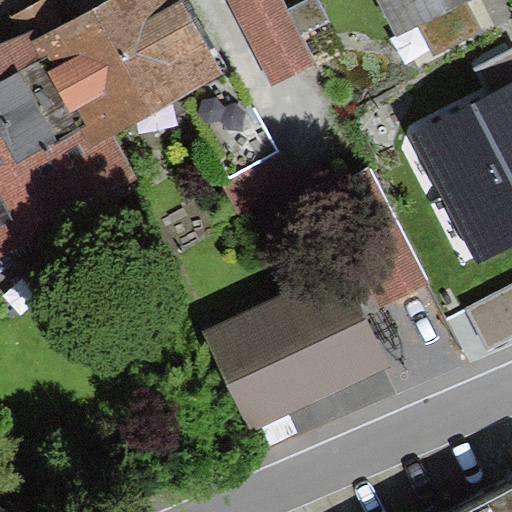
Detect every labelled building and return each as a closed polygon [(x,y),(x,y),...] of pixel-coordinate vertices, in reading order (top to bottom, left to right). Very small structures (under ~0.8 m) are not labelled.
[(184,0),(90,0),(50,23),(109,129),(222,67),(184,0)] [(329,20),(319,0),(298,0),(286,6),(283,0),(229,0),(271,81),(314,60),(300,34),(329,20)] [(464,0),(380,0),(396,30),(414,20),(432,54),(480,29),(464,0)] [(0,249),(135,174),(109,129),(50,23),(46,16),(0,33),(0,249)] [(485,336),(511,324),(511,72),(414,116),(491,289),(469,299),(485,336)] [(239,212),(299,177),(279,143),(219,178),(239,212)] [(381,304),(429,279),(368,163),(320,188),(381,304)] [(251,427),(388,359),(340,261),(203,328),(251,427)] [(511,511),(511,474),(441,511),(511,511)]
